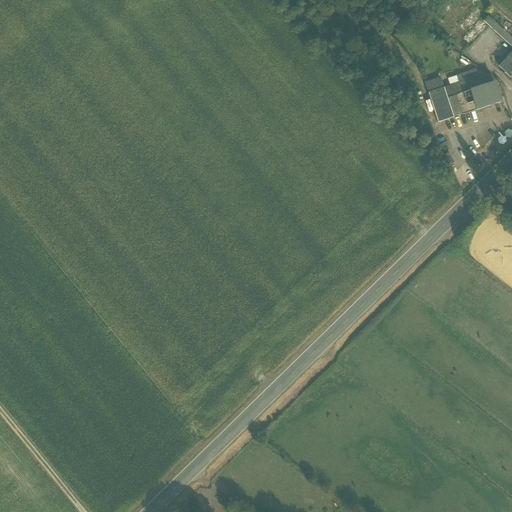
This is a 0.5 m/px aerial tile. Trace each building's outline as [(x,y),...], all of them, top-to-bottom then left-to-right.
[(488,18),(476,7),(460,25),(471,36),(485,22),(488,18)] [(511,47),(511,53),(507,59),(499,66),(511,79),(511,38),(488,17),(488,18),(485,22),(511,47)] [(479,77),(443,89),(446,99),(455,96),(455,95),(492,84),(492,83),(491,83),(490,82),(479,77)] [(427,94),(443,89),(441,83),(426,88),(427,94)] [(492,84),(455,95),(455,96),(462,115),(499,103),(493,83),(492,84)] [(437,123),(462,115),(455,96),(446,99),(443,89),(427,94),(437,123)]
